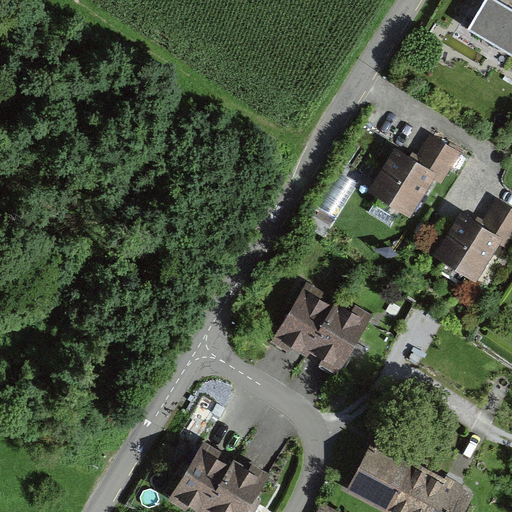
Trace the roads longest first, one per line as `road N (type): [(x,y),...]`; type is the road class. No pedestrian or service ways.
road 1 (residential): [(199,343),(419,0)]
road 2 (residential): [(199,343),(315,430),(317,471),(300,511)]
road 3 (residential): [(97,511),(199,343)]
